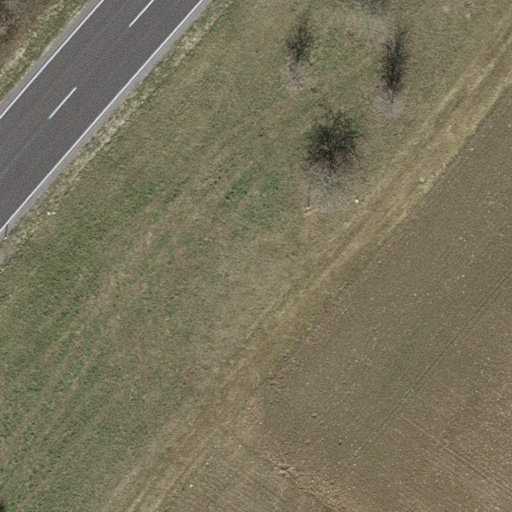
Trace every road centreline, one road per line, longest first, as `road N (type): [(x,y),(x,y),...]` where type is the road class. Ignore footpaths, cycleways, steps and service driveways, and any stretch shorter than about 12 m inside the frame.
road 1 (track): [(144,511),(511,56)]
road 2 (primary): [(157,0),(0,175)]
